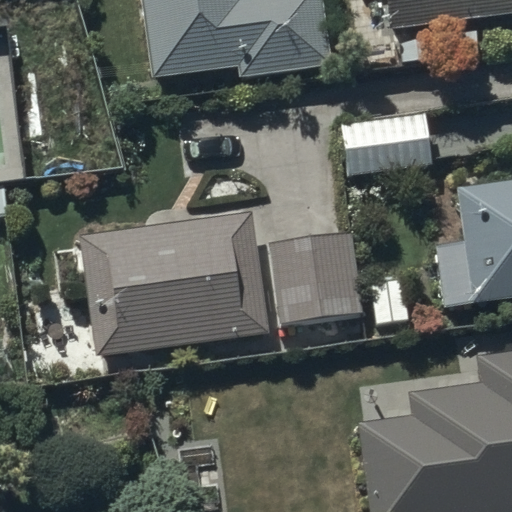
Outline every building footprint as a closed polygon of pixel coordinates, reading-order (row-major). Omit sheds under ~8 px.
[(236,92),(330,80),(319,0),(310,0),(242,9),(240,0),(135,0),(148,95),(235,84),(236,92)] [(511,0),(378,0),(382,52),(396,50),(398,75),(478,71),(476,37),(511,32),(511,0)] [(347,188),(426,179),(420,128),(341,137),(347,188)] [(511,199),(454,207),(461,260),(433,264),(442,327),(511,316),(511,199)] [(91,374),(266,348),(246,212),(200,219),(202,234),(73,253),(91,374)] [(279,340),(357,327),(344,247),(267,260),(279,340)] [(511,511),(511,367),(474,372),(477,399),(405,409),(408,432),(354,439),(363,511),(511,511)]
